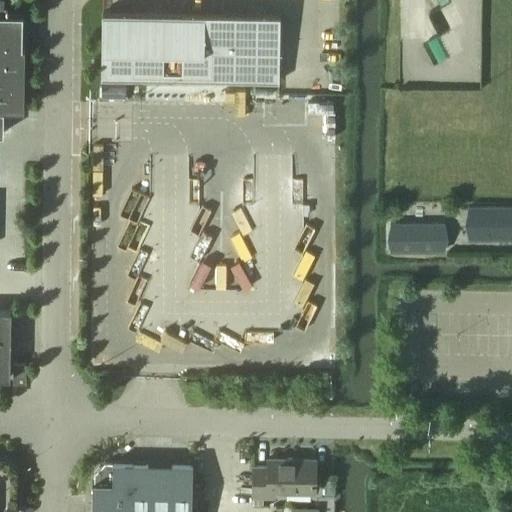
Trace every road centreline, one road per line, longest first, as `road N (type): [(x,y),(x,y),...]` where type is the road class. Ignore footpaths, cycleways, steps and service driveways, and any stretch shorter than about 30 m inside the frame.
road 1 (unclassified): [(48,415),(511,428)]
road 2 (unclassified): [(48,415),(62,0)]
